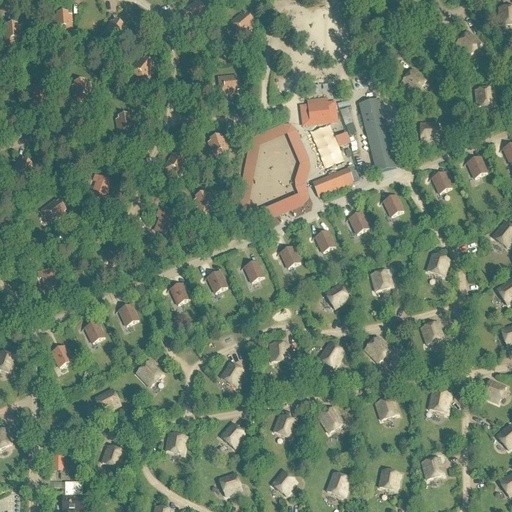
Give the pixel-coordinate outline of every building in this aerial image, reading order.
[(182,16),(193,29),(206,18),(204,15),(206,14),(199,5),(197,7),(195,5),(182,16)] [(500,29),(511,28),(511,10),(499,11),(500,29)] [(57,16),(58,19),(55,19),(56,36),(73,35),(71,18),(68,18),(68,15),(57,16)] [(230,27),(240,39),(241,40),(254,29),(252,27),(254,25),(247,16),(245,18),(243,16),(230,27)] [(111,23),(102,38),(116,47),(126,33),(123,31),(125,28),(116,22),(114,25),(111,23)] [(22,46),(21,29),(18,29),(17,26),(7,27),(7,30),(4,31),(6,47),(22,46)] [(455,49),(469,60),(481,47),(467,36),(455,49)] [(154,67),(146,60),(144,62),(142,60),(131,73),(143,84),(154,72),(152,70),(154,67)] [(401,86),(415,98),(426,84),(413,73),(401,86)] [(240,92),(240,89),(239,81),(236,82),(235,79),(219,80),(220,97),(237,95),(237,92),(240,92)] [(86,86),(85,83),(75,85),(75,88),(72,88),(76,105),(92,102),(89,85),(86,86)] [(34,94),(33,107),(46,109),(48,89),(31,88),(31,94),(34,94)] [(475,93),(477,111),(495,109),(493,91),(475,93)] [(302,108),(304,129),(339,127),(338,104),(329,104),(329,101),(309,102),(309,107),(302,108)] [(359,107),(365,128),(377,175),(396,170),(379,102),(359,107)] [(348,136),(356,134),(351,111),(343,112),(348,136)] [(136,136),(133,119),(130,120),(129,117),(119,119),(119,122),(116,122),(119,139),(136,136)] [(420,127),(420,128),(421,145),(439,145),(438,127),(420,127)] [(210,141),(211,144),(208,145),(213,161),(229,157),(225,140),(222,141),(221,138),(210,141)] [(337,141),(327,145),(330,151),(340,148),(337,141)] [(344,157),(352,155),(350,147),(342,149),(344,157)] [(511,148),(510,150),(509,149),(503,152),(511,168),(511,167),(511,148)] [(164,171),(178,180),(187,166),(185,164),(186,161),(177,156),(176,158),(173,157),(164,171)] [(10,176),(24,186),(34,172),(31,170),(33,167),(24,161),(22,164),(20,162),(10,176)] [(467,166),(475,182),(487,176),(484,170),(485,169),(483,165),(482,165),(480,161),(474,164),(473,163),(467,166)] [(311,184),(318,200),(354,185),(347,169),(311,184)] [(439,179),(438,178),(432,181),(440,197),(452,192),(449,185),(450,185),(448,180),(447,181),(445,176),(439,179)] [(97,185),(92,197),(104,202),(111,183),(95,178),(93,183),(97,185)] [(209,196),(207,198),(205,195),(196,199),(197,202),(194,203),(201,219),(216,212),(209,196)] [(400,203),(398,204),(396,199),(390,202),(390,201),(384,204),(391,221),(404,215),(401,208),(402,208),(400,203)] [(42,214),(52,227),(66,217),(64,214),(66,212),(60,204),(57,206),(55,203),(42,214)] [(157,219),(160,220),(155,233),(167,238),(174,220),(159,214),(157,219)] [(356,220),(356,219),(349,222),(357,238),(369,232),(366,226),(368,225),(365,220),(364,221),(362,217),(356,220)] [(493,241),(507,252),(511,244),(511,230),(505,225),(493,241)] [(331,239),(330,239),(328,235),(322,238),(322,237),(316,240),(323,256),(336,250),(333,244),(334,243),(331,239)] [(127,253),(120,244),(118,246),(116,244),(102,254),(113,268),(126,257),(124,255),(127,253)] [(281,256),(288,272),(301,266),(298,260),(299,259),(297,254),(295,255),(293,251),(287,254),(287,253),(281,256)] [(427,275),(444,280),(450,263),(433,258),(427,275)] [(251,267),(245,270),(252,286),(264,281),(262,274),(263,274),(261,269),(259,270),(257,265),(251,268),(251,267)] [(39,275),(40,281),(43,280),(45,294),(58,291),(55,272),(39,275)] [(371,278),(376,295),(393,291),(388,274),(371,278)] [(225,285),(226,284),(224,279),(222,280),(220,276),(214,279),(214,278),(208,281),(215,297),(228,291),(225,285)] [(497,293),(507,308),(511,304),(511,284),(497,293)] [(177,290),(177,289),(171,292),(178,309),(191,303),(188,296),(189,296),(187,291),(185,292),(183,287),(177,290)] [(325,297),(335,312),(350,303),(340,288),(325,297)] [(125,311),(119,313),(127,330),(139,324),(136,318),(137,317),(135,312),(134,313),(132,309),(126,311),(125,311)] [(98,326),(92,329),(91,328),(85,331),(93,347),(105,341),(102,335),(103,334),(101,329),(100,330),(98,326)] [(444,342),(438,326),(421,332),(427,348),(444,342)] [(511,329),(501,334),(507,350),(511,348),(511,329)] [(390,353),(377,340),(365,353),(377,365),(390,353)] [(319,363),(334,373),(345,356),(330,346),(319,363)] [(270,348),(271,365),(289,364),(288,347),(270,348)] [(52,355),(60,371),(72,365),(69,359),(70,358),(68,354),(67,354),(65,350),(59,353),(58,352),(52,355)] [(0,373),(12,378),(17,360),(0,354),(0,373)] [(150,364),(137,376),(151,390),(163,378),(150,364)] [(236,391),(246,375),(230,366),(221,381),(236,391)] [(482,400),(499,407),(506,390),(489,384),(482,400)] [(113,393),(95,402),(103,418),(121,408),(113,393)] [(429,413),(446,417),(450,397),(433,394),(429,413)] [(376,407),(381,424),(398,418),(393,401),(376,407)] [(329,437),(344,427),(333,411),(318,420),(329,437)] [(297,425),(280,419),(274,435),(290,442),(297,425)] [(233,427),(221,440),(234,452),(246,439),(233,427)] [(497,440),(508,453),(511,449),(511,430),(510,428),(497,440)] [(0,433),(0,451),(13,446),(7,430),(0,433)] [(187,440),(170,437),(166,454),(184,458),(187,440)] [(125,455),(108,449),(102,466),(119,472),(125,455)] [(444,479),(439,461),(422,466),(427,483),(444,479)] [(383,473),(379,491),(397,494),(400,477),(383,473)] [(273,490),(287,501),(298,486),(283,476),(273,490)] [(327,495),(344,501),(351,483),(334,476),(327,495)] [(236,477),(219,483),(225,499),(242,493),(236,477)] [(511,477),(499,485),(509,500),(511,498),(511,477)] [(63,499),(63,511),(83,511),(83,499),(82,499),(82,486),(66,486),(66,499),(63,499)]
